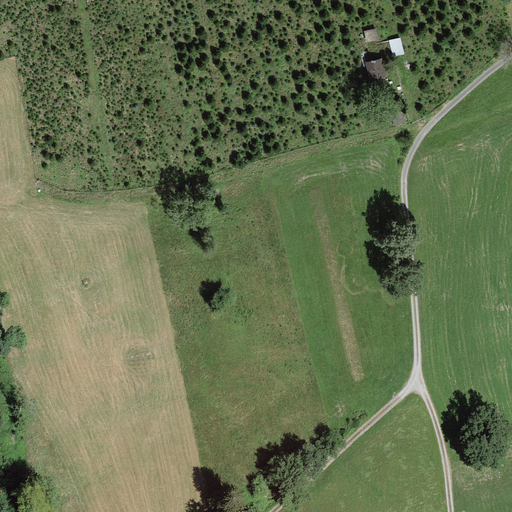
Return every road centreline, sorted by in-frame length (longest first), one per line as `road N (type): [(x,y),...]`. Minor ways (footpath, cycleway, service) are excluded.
road 1 (track): [(511,59),(419,137),(407,162),(418,370),(411,389),(275,511)]
road 2 (track): [(418,370),(448,511)]
